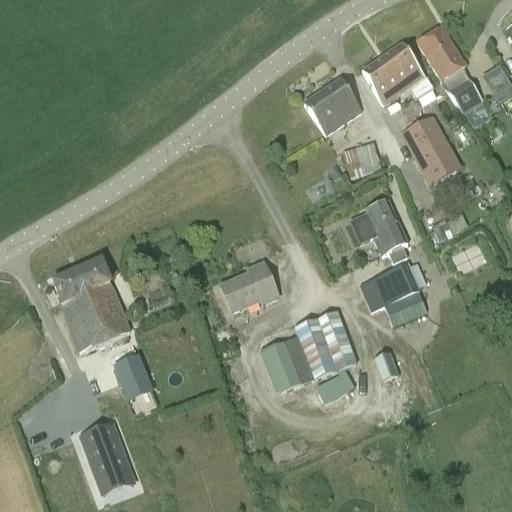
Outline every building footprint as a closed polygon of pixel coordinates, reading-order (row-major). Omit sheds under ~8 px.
[(440,31),(414,47),(440,86),(441,85),(447,96),(456,113),(462,121),(482,109),(476,100),(477,100),(462,73),(464,71),(440,31)] [(400,104),(411,97),(415,104),(431,95),(422,80),(400,48),(360,75),(381,109),(396,99),(400,104)] [(359,116),(337,84),(302,108),(324,140),(359,116)] [(412,126),(437,112),(429,98),(404,113),(412,126)] [(430,189),(460,172),(432,121),(402,137),(430,189)] [(348,181),(349,181),(350,185),(380,175),(372,147),(341,157),(348,181)] [(400,251),(406,249),(387,206),(364,217),(365,218),(349,226),(359,249),(372,243),(379,261),(386,257),(392,269),(406,263),(400,251)] [(99,265),(50,285),(79,357),(127,338),(99,265)] [(406,268),(357,290),(369,319),(382,313),(390,333),(425,319),(415,298),(418,297),(406,268)] [(276,303),(262,269),(245,276),(246,278),(218,292),(230,319),(258,306),(260,310),(276,303)] [(355,367),(337,317),(316,325),(293,333),(296,343),(286,346),(258,356),(276,399),(302,389),(314,385),(313,383),(333,375),(355,367)] [(124,402),(149,392),(136,359),(135,360),(132,349),(110,357),(115,368),(111,369),(124,402)] [(398,380),(389,357),(373,363),(382,386),(398,380)] [(354,393),(345,377),(315,393),(324,410),(354,393)] [(82,439),(99,485),(127,475),(110,428),(82,439)]
